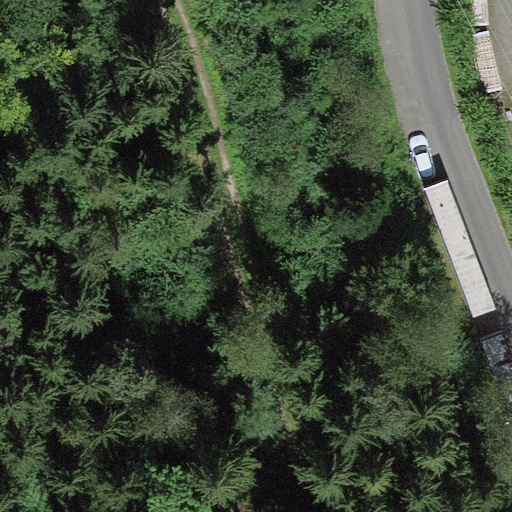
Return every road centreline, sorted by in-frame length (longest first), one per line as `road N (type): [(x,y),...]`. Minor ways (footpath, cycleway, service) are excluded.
road 1 (track): [(344,511),(160,0)]
road 2 (residential): [(440,0),(511,293)]
